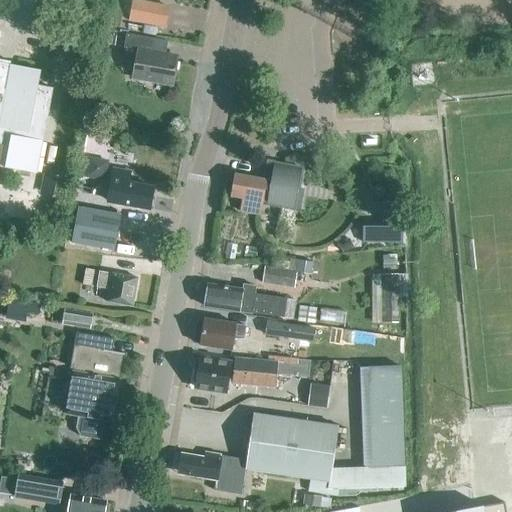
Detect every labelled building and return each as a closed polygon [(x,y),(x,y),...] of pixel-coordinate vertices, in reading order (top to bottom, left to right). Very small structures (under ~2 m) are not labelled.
[(171,7),(133,0),(129,20),(167,28),(171,7)] [(172,85),(177,58),(152,54),(155,40),(125,34),(123,49),(137,51),(132,78),(172,85)] [(0,167),(36,174),(52,89),(37,86),(40,71),(8,65),(9,62),(0,60),(0,167)] [(108,161),(88,158),(85,177),(105,180),(108,161)] [(293,208),(299,174),(300,169),(268,163),(265,181),(234,175),(230,197),(241,199),(239,212),(259,215),(263,194),(267,195),(266,203),(293,208)] [(329,177),(346,177),(345,167),(329,167),(329,177)] [(149,210),(153,188),(128,184),(129,173),(112,170),(106,201),(119,203),(119,205),(149,210)] [(49,175),(45,195),(61,198),(65,178),(49,175)] [(403,244),(403,201),(383,201),(383,226),(363,226),(362,243),(403,244)] [(72,244),(114,252),(121,215),(78,207),(72,244)] [(381,268),(396,268),(396,256),(381,257),(381,268)] [(294,289),(296,272),(264,267),(261,284),(294,289)] [(92,287),(94,271),(86,269),(83,285),(92,287)] [(132,307),(137,279),(98,272),(96,288),(108,290),(105,302),(132,307)] [(380,324),(398,324),(398,275),(380,275),(380,324)] [(266,322),(282,325),(283,318),(292,319),(295,302),(257,297),(257,298),(253,297),(255,287),(243,285),(242,290),(207,285),(204,307),(251,314),(252,308),(256,308),(255,313),(268,314),(266,322)] [(90,330),(93,314),(64,309),(61,325),(90,330)] [(243,338),(245,327),(235,325),(235,324),(203,319),(199,346),(231,351),(233,336),(243,338)] [(290,326),(282,325),(266,322),(264,335),(288,339),(290,326)] [(98,441),(102,420),(112,422),(123,354),(86,348),(88,336),(76,334),(71,366),(73,366),(65,414),(77,416),(75,429),(79,438),(98,441)] [(296,365),(276,363),(234,358),(234,364),(230,363),(230,362),(214,359),(214,362),(198,359),(194,387),(214,390),(214,393),(223,394),(223,392),(226,392),(228,380),(232,380),(231,384),(274,388),(275,376),(308,379),(310,361),(297,360),(296,365)] [(405,488),(405,468),(401,367),(361,369),(365,470),(329,471),(336,427),(253,414),(245,470),(310,479),(309,493),(338,497),(355,496),(355,489),(405,488)] [(245,460),(219,456),(220,456),(204,453),(203,458),(181,454),(178,470),(184,471),(184,476),(215,481),(213,491),(240,495),(245,460)] [(17,476),(13,497),(58,505),(61,484),(17,476)] [(302,506),(320,508),(322,497),(303,495),(302,506)] [(70,496),(67,511),(107,511),(108,506),(105,502),(82,497),(82,498),(70,496)]
